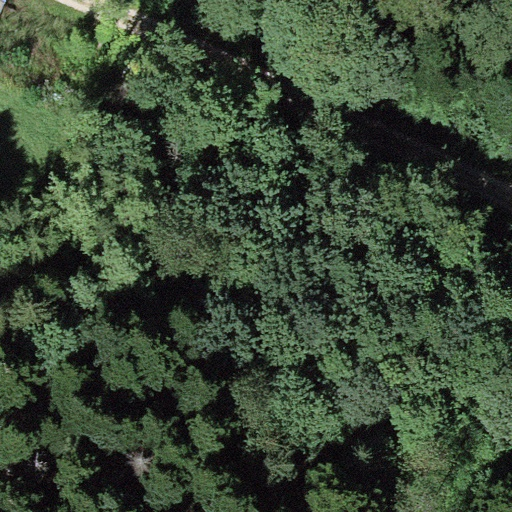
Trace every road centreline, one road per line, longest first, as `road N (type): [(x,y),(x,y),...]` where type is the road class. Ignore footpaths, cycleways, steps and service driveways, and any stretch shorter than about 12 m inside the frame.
road 1 (motorway): [(511,398),(0,166)]
road 2 (track): [(98,0),(511,204)]
